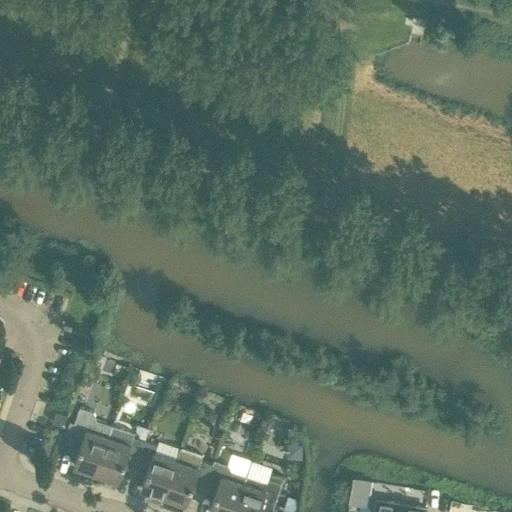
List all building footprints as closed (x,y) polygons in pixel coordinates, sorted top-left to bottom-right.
[(96,472),(112,424),(96,419),(95,411),(81,406),(75,422),(70,420),(66,433),(71,435),(68,442),(80,446),(73,464),(82,467),(82,471),(92,475),(94,471),(96,472)] [(64,425),(68,414),(56,410),(53,422),(64,425)] [(136,465),(145,440),(133,436),(135,432),(112,424),(96,472),(98,473),(98,477),(108,480),(110,477),(119,480),(125,462),(136,465)] [(164,495),(176,459),(155,452),(157,445),(145,440),(136,465),(147,469),(141,487),(150,490),(150,495),(160,498),(163,495),(164,495)] [(204,488),(213,463),(201,459),(203,455),(180,447),(176,459),(164,495),(166,495),(165,500),(175,503),(178,500),(187,503),(193,484),(204,488)] [(230,465),(214,459),(213,463),(204,488),(215,492),(209,510),(214,511),(233,511),(244,482),(247,474),(232,469),(230,465)] [(247,474),(244,482),(233,511),(258,511),(260,508),(272,511),(284,477),(269,472),(266,474),(264,480),(247,474)] [(425,511),(426,507),(377,499),(374,511),(425,511)]
